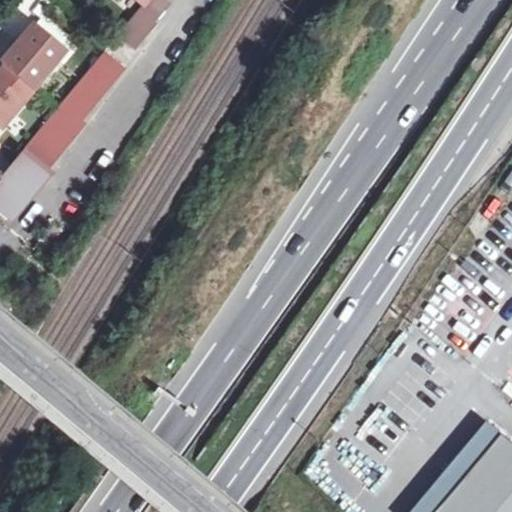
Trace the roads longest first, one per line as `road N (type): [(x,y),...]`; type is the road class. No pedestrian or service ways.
road 1 (trunk): [(479,0),(116,511)]
road 2 (trunk): [(210,511),(511,67)]
road 3 (residential): [(0,280),(180,0)]
road 4 (tertiary): [(0,344),(203,511)]
road 5 (unknown): [(511,347),(379,511)]
